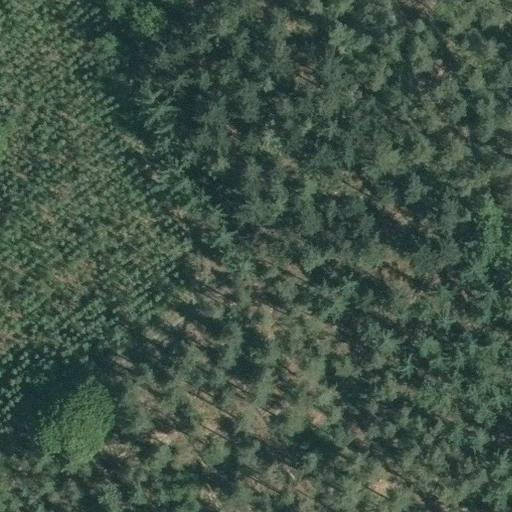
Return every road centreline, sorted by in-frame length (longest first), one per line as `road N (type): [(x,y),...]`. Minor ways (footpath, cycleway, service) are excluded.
road 1 (track): [(0,445),(229,276),(511,179)]
road 2 (track): [(440,511),(257,268)]
road 3 (track): [(134,84),(229,276)]
